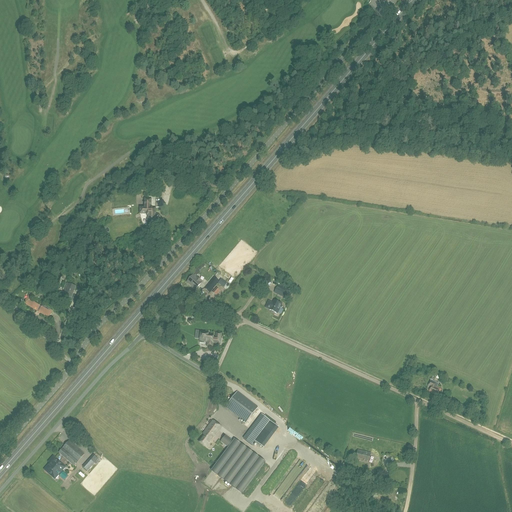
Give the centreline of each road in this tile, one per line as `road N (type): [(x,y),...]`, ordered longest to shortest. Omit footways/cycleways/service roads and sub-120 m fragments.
road 1 (primary): [(0,471),(412,0)]
road 2 (unclassified): [(0,451),(96,327),(393,0)]
road 3 (track): [(511,443),(245,321)]
road 4 (unclassified): [(0,490),(141,335)]
